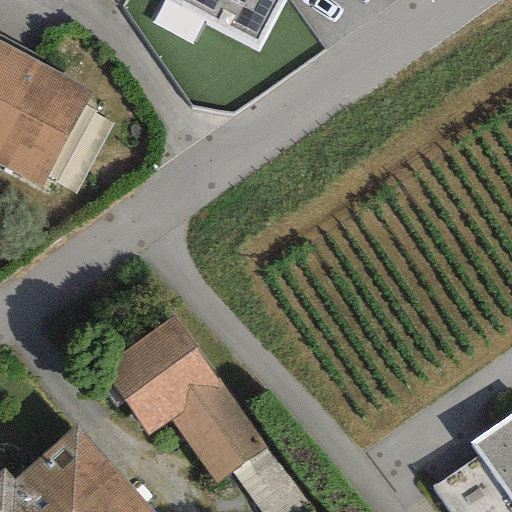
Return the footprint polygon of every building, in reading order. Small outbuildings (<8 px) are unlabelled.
[(284,0),(156,0),(156,1),(256,53),(284,0)] [(0,170),(44,192),(90,98),(0,53),(0,170)] [(260,447),(170,326),(95,381),(142,444),(172,422),(215,480),(260,447)] [(511,511),(511,409),(464,444),(474,457),(434,486),(452,511),(511,511)] [(144,511),(74,433),(13,488),(3,477),(0,479),(0,511),(144,511)]
